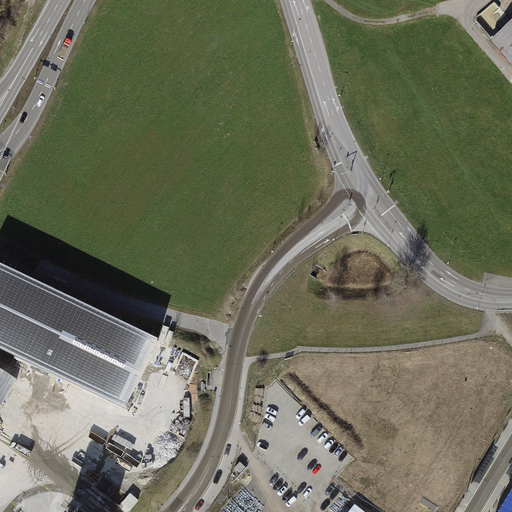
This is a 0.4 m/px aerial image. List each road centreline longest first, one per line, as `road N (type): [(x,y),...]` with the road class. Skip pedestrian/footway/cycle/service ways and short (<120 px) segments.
road 1 (unclassified): [(183,511),(221,444),(261,288),(295,248),(369,194)]
road 2 (tertiary): [(296,0),(328,114),(369,194)]
road 3 (secondary): [(21,128),(84,0)]
road 4 (unknown): [(124,511),(57,485),(34,489),(7,511)]
